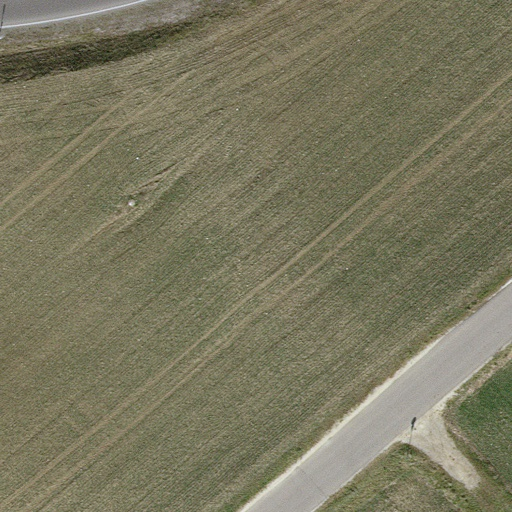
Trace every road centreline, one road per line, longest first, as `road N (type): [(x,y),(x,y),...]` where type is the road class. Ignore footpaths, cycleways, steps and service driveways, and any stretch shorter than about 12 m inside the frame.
road 1 (unknown): [(149,0),(195,127),(238,200),(403,402)]
road 2 (unclassified): [(511,309),(277,511)]
road 3 (track): [(403,402),(511,510)]
